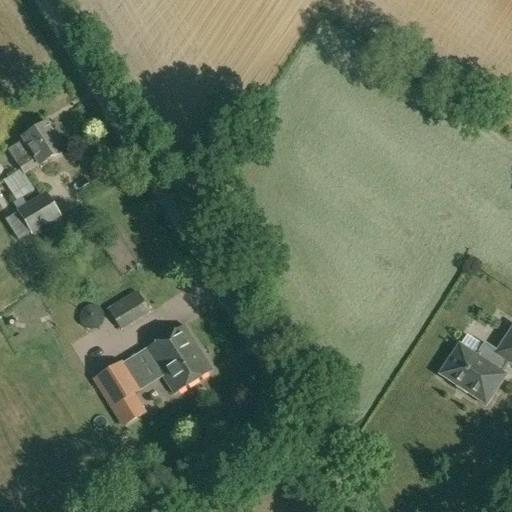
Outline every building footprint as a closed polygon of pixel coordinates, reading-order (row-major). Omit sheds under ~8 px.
[(24,140),(9,149),(23,173),(38,164),(39,165),(64,151),(48,122),(23,137),(24,140)] [(24,197),(39,187),(30,173),(15,182),(24,197)] [(16,210),(32,235),(61,216),(46,192),(16,210)] [(151,311),(138,291),(109,309),(122,330),(151,311)] [(146,349),(174,394),(213,370),(184,325),(146,349)] [(484,345),(484,346),(467,335),(460,346),(459,345),(438,376),(457,388),(457,389),(466,394),(486,407),(506,376),(504,375),(504,376),(501,374),(508,364),(511,366),(511,329),(496,353),(486,346),(484,345)] [(148,383),(133,357),(97,379),(113,404),(148,383)]
